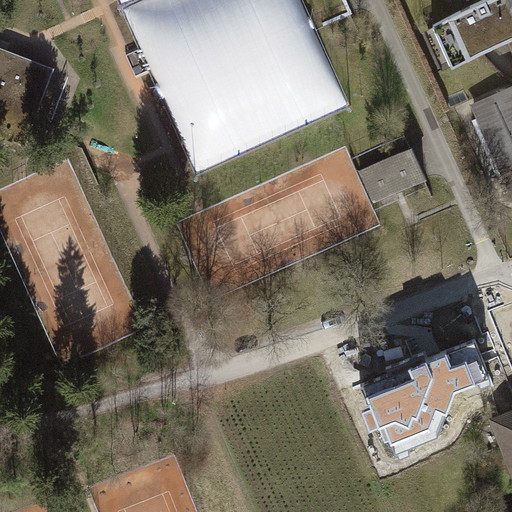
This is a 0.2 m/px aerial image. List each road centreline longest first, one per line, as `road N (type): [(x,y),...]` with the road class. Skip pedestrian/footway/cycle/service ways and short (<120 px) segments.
road 1 (residential): [(511,270),(171,386)]
road 2 (track): [(171,386),(0,436)]
